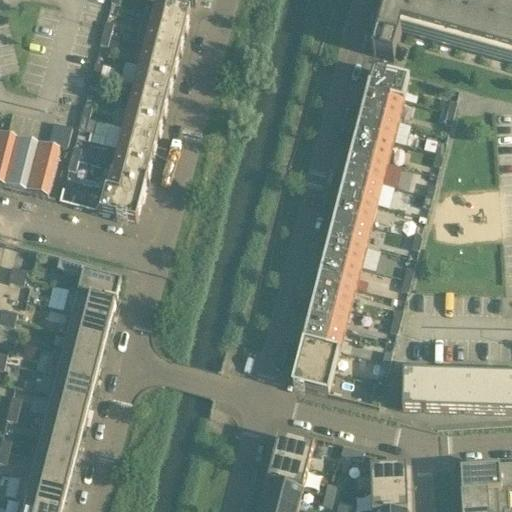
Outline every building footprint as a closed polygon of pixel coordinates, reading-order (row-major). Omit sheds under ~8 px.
[(120,0),(112,0),(111,6),(118,8),(120,0)] [(174,0),(174,3),(195,9),(197,0),(174,0)] [(511,61),(511,8),(482,0),(388,0),(372,58),(393,63),(401,36),(400,36),(402,31),(511,61)] [(187,35),(189,27),(187,27),(191,14),(155,5),(149,26),(187,35)] [(103,37),(111,39),(114,27),(106,25),(103,37)] [(149,26),(144,46),(182,56),(184,48),(182,48),(184,38),(186,39),(187,35),(149,26)] [(103,37),(100,48),(108,50),(111,39),(103,37)] [(176,77),(178,69),(177,68),(179,59),(181,59),(182,56),(144,46),(139,67),(176,77)] [(92,78),(100,80),(103,69),(95,67),(92,78)] [(171,98),(173,90),(171,89),(174,80),(175,80),(176,77),(139,67),(133,88),(171,98)] [(404,104),(409,83),(374,74),(368,95),(404,104)] [(92,78),(89,90),(97,92),(100,80),(92,78)] [(166,119),(168,111),(166,110),(168,101),(170,101),(171,98),(133,88),(128,109),(166,119)] [(404,104),(368,95),(363,116),(398,125),(404,104)] [(446,116),(454,118),(457,106),(449,104),(446,116)] [(160,140),(162,132),(161,131),(163,122),(165,122),(166,119),(128,109),(122,130),(160,140)] [(81,121),(89,123),(92,112),(84,110),(81,121)] [(398,125),(363,116),(358,137),(393,146),(398,125)] [(446,116),(443,127),(451,129),(454,118),(446,116)] [(81,121),(78,133),(86,135),(89,123),(81,121)] [(62,139),(70,141),(72,131),(64,129),(62,139)] [(155,161),(157,152),(155,152),(158,142),(159,143),(160,140),(122,130),(117,151),(155,161)] [(358,137),(352,158),(388,167),(393,146),(358,137)] [(0,190),(48,202),(60,155),(0,139),(0,190)] [(62,139),(60,149),(68,151),(70,141),(62,139)] [(436,157),(444,159),(447,148),(439,146),(436,157)] [(71,162),(78,164),(81,153),(74,151),(71,162)] [(149,182),(152,173),(150,173),(152,163),(154,164),(155,161),(117,151),(112,172),(149,182)] [(436,157),(433,169),(441,171),(444,159),(436,157)] [(388,167),(352,158),(347,179),(382,188),(388,167)] [(75,176),(78,164),(71,162),(68,174),(75,176)] [(144,203),(146,195),(144,194),(147,184),(149,185),(149,182),(112,172),(106,193),(144,203)] [(347,179),(341,200),(377,209),(389,212),(394,191),(382,189),(382,188),(347,179)] [(425,199),(433,201),(436,190),(428,188),(425,199)] [(144,203),(106,193),(101,192),(95,214),(135,224),(135,225),(136,224),(137,224),(137,223),(142,205),(143,205),(144,203)] [(60,205),(69,208),(72,195),(63,193),(60,205)] [(425,199),(422,211),(430,213),(433,201),(425,199)] [(377,209),(341,200),(336,221),(372,230),(377,209)] [(372,230),(336,221),(330,242),(366,251),(372,230)] [(414,241),(422,243),(425,231),(417,229),(414,241)] [(414,241),(411,253),(419,255),(422,243),(414,241)] [(330,242),(325,263),(361,272),(376,276),(381,255),(366,251),(330,242)] [(116,306),(121,284),(99,278),(101,272),(60,262),(57,272),(77,281),(74,294),(74,295),(116,306)] [(361,272),(325,263),(320,284),(355,293),(361,272)] [(27,274),(12,271),(10,279),(26,282),(27,274)] [(403,283),(411,285),(414,273),(406,271),(403,283)] [(10,279),(8,286),(24,290),(26,282),(10,279)] [(403,283),(401,295),(408,297),(411,285),(403,283)] [(355,293),(320,284),(314,305),(350,314),(355,293)] [(110,326),(116,306),(74,295),(74,294),(69,293),(63,315),(68,316),(110,326)] [(350,314),(314,305),(309,326),(345,335),(350,314)] [(52,312),(47,332),(63,336),(63,337),(67,338),(68,338),(105,347),(110,326),(68,316),(63,315),(52,312)] [(16,324),(18,316),(2,313),(0,321),(16,324)] [(393,325),(401,327),(404,315),(396,313),(393,325)] [(0,321),(0,320),(0,328),(14,332),(16,324),(0,321)] [(401,327),(393,325),(390,336),(398,338),(401,327)] [(345,335),(309,326),(303,347),(339,356),(345,335)] [(100,368),(105,347),(68,338),(67,338),(62,358),(62,359),(100,368)] [(339,356),(303,347),(298,368),(334,377),(339,356)] [(41,354),(36,374),(48,377),(47,378),(52,379),(52,378),(94,389),(100,368),(62,359),(62,358),(53,355),(53,356),(41,354)] [(382,367),(390,369),(393,357),(385,355),(382,367)] [(382,367),(379,378),(387,380),(390,369),(382,367)] [(298,368),(293,389),(329,399),(334,377),(298,368)] [(404,371),(402,413),(511,416),(511,379),(426,377),(426,371),(404,371)] [(52,378),(52,379),(47,400),(51,401),(89,410),(94,389),(52,378)] [(376,387),(373,399),(382,401),(385,389),(376,387)] [(12,400),(9,412),(19,414),(22,403),(12,400)] [(89,410),(51,401),(46,421),(83,431),(89,410)] [(9,412),(6,424),(16,426),(19,414),(9,412)] [(78,452),(83,431),(46,421),(41,442),(78,452)] [(279,440),(274,462),(309,471),(314,449),(279,440)] [(41,442),(36,462),(35,463),(73,473),(78,452),(41,442)] [(0,451),(0,454),(9,456),(12,445),(2,443),(0,451)] [(343,450),(341,459),(351,462),(354,453),(343,450)] [(364,456),(354,453),(351,462),(362,464),(364,456)] [(0,454),(0,466),(6,468),(9,456),(0,454)] [(73,473),(35,463),(36,462),(31,461),(25,482),(25,483),(67,494),(73,473)] [(274,462),(268,484),(303,493),(309,471),(274,462)] [(462,497),(509,494),(509,495),(511,494),(511,466),(488,468),(488,472),(461,474),(462,497)] [(371,494),(407,493),(407,470),(370,471),(371,494)] [(62,511),(67,494),(25,483),(25,482),(21,481),(15,504),(20,505),(20,504),(51,511),(62,511)] [(268,484),(263,504),(293,511),(298,511),(303,493),(268,484)] [(337,491),(328,488),(325,499),(334,501),(337,491)] [(371,494),(371,511),(408,511),(407,493),(371,494)] [(462,497),(463,511),(509,511),(509,495),(509,494),(462,497)] [(334,501),(325,499),(323,509),(331,511),(334,501)]
